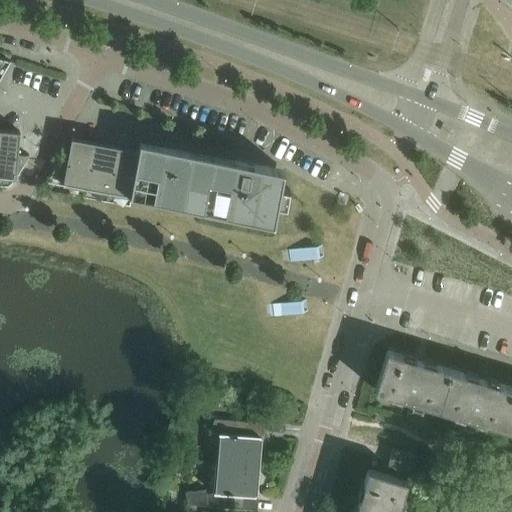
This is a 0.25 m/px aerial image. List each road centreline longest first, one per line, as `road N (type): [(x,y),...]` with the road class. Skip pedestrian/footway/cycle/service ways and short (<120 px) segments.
road 1 (secondary): [(85,0),(212,40),(409,129)]
road 2 (residential): [(108,59),(224,95),(388,185)]
road 3 (secondary): [(419,96),(142,0)]
road 4 (residential): [(296,511),(363,282)]
road 5 (residential): [(108,59),(25,186),(14,199),(0,199)]
road 6 (residential): [(363,282),(511,328)]
road 7 (secondary): [(409,129),(511,192)]
